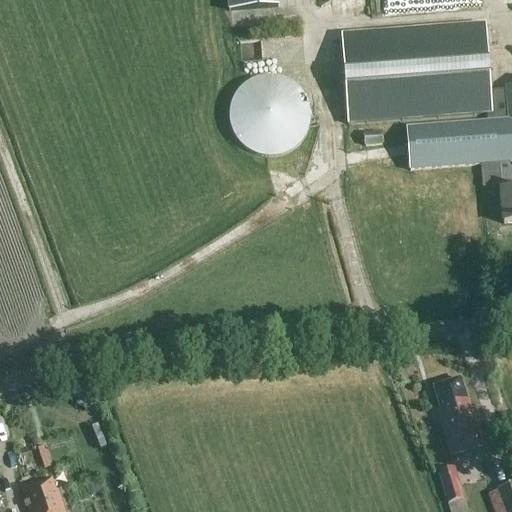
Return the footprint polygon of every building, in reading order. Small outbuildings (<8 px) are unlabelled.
[(276,0),(225,0),(226,13),(277,9),(276,0)] [(341,37),(348,125),(487,115),(488,124),(407,130),(410,171),(500,165),(504,225),(511,224),(511,87),(506,88),(506,91),(490,92),(485,25),(341,37)] [(309,110),(307,103),(304,96),(299,90),(294,86),(287,82),(280,79),(273,78),(265,78),(258,80),(251,82),(245,86),(239,92),(235,98),(232,104),(230,112),(229,119),(230,126),(232,133),(236,140),(240,146),(246,151),(253,155),(259,157),(267,158),(274,158),(282,157),(288,154),(295,150),(300,145),(305,139),(308,132),(310,125),(310,117),(309,110)] [(384,123),(385,138),(404,137),(403,122),(384,123)] [(380,133),(361,134),(362,148),(381,147),(380,133)] [(435,412),(449,457),(486,446),(475,412),(472,413),(461,379),(431,388),(439,412),(435,412)] [(457,460),(470,492),(487,486),(475,453),(457,460)] [(464,511),(461,501),(463,501),(454,469),(439,474),(450,511),(464,511)] [(53,480),(22,490),(29,511),(65,511),(59,493),(57,494),(53,480)] [(511,511),(511,485),(495,492),(502,511),(511,511)]
